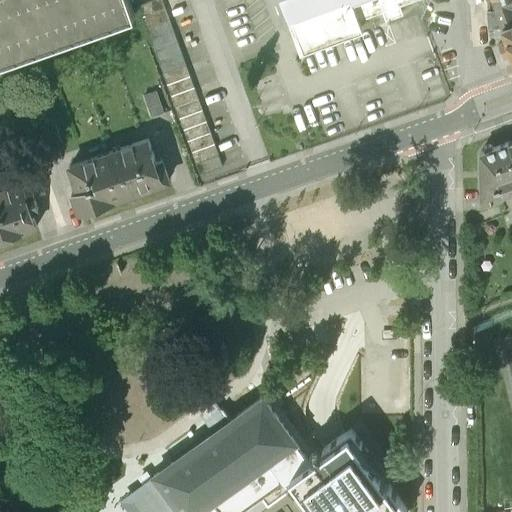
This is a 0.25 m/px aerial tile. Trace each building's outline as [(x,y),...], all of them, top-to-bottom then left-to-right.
[(0,0),(0,59),(136,12),(131,0),(0,0)] [(165,0),(162,0),(140,8),(199,176),(224,167),(165,0)] [(285,0),(303,47),(361,25),(358,16),(384,6),(382,0),(285,0)] [(382,0),(384,6),(388,15),(402,10),(399,2),(403,0),(382,0)] [(511,0),(492,0),(503,28),(502,28),(507,40),(499,44),(504,58),(511,55),(511,8),(511,7),(511,0)] [(157,90),(144,95),(151,116),(164,111),(157,90)] [(55,121),(29,129),(37,150),(62,142),(55,121)] [(29,129),(17,134),(24,155),(37,150),(29,129)] [(148,137),(109,151),(124,195),(169,179),(162,159),(157,161),(148,137)] [(495,146),(491,143),(485,145),(484,150),(481,151),(482,197),(504,189),(502,185),(511,180),(511,146),(510,141),(495,146)] [(109,151),(70,165),(78,188),(72,190),(79,210),(124,195),(109,151)] [(10,192),(8,187),(0,189),(0,214),(7,235),(37,225),(32,210),(38,208),(33,193),(27,195),(24,187),(10,192)] [(310,462),(297,443),(263,397),(154,474),(157,479),(155,481),(148,472),(140,477),(147,486),(130,499),(138,511),(240,511),(262,496),(268,505),(296,484),(290,476),(310,462)] [(316,511),(400,511),(407,508),(389,484),(386,485),(357,446),(362,443),(351,427),(334,440),(324,448),(312,432),(297,443),(310,462),(290,476),(296,484),(316,511)]
